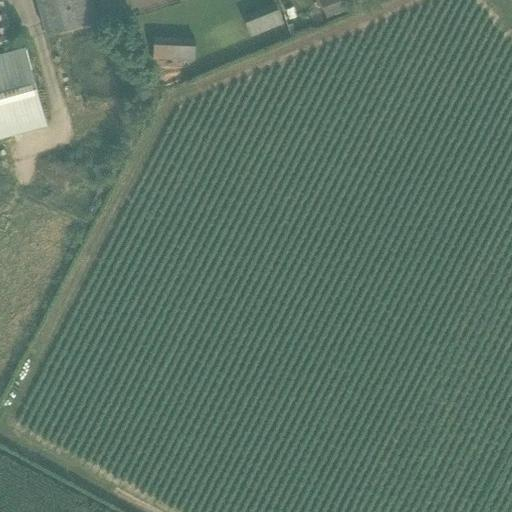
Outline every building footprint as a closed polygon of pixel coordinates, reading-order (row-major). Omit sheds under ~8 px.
[(0,0),(0,48),(16,44),(3,0),(0,0)] [(38,0),(49,36),(99,22),(92,0),(38,0)] [(322,0),(328,15),(354,4),(352,0),(322,0)] [(254,34),(288,24),(284,9),(250,18),(254,34)] [(160,42),(160,58),(199,59),(200,43),(160,42)] [(0,134),(46,122),(24,45),(0,52),(0,134)]
